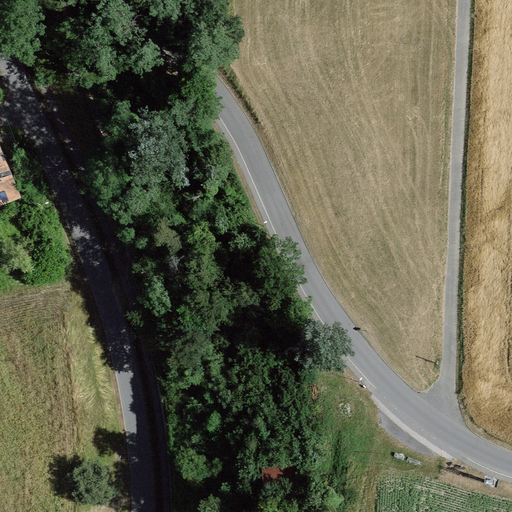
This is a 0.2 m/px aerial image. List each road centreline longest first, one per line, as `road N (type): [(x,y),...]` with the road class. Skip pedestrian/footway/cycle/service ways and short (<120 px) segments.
road 1 (unclassified): [(511,463),(447,432),(352,341),(320,297),(231,116),(140,0)]
road 2 (unclassified): [(0,44),(113,315),(129,377),(143,511)]
road 3 (track): [(447,432),(462,0)]
